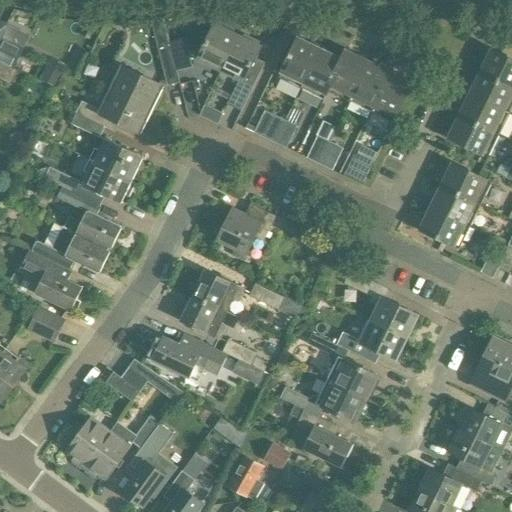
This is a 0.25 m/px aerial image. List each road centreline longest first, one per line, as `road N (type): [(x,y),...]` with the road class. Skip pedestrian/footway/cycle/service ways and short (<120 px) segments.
road 1 (residential): [(12,460),(148,279),(218,150),(388,225)]
road 2 (residential): [(372,508),(477,292)]
road 3 (residential): [(388,225),(451,80)]
road 4 (residential): [(388,225),(388,249),(477,292)]
